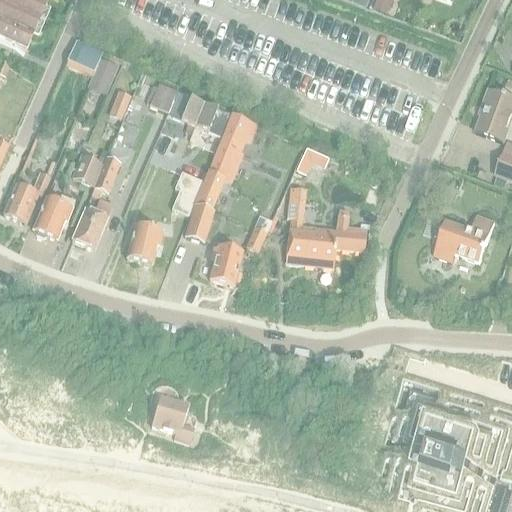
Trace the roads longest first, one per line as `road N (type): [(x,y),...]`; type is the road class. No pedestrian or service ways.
road 1 (residential): [(0,255),(51,283),(174,318),(243,331),(377,338)]
road 2 (residential): [(377,338),(385,239),(496,0)]
road 3 (residential): [(377,338),(511,346)]
